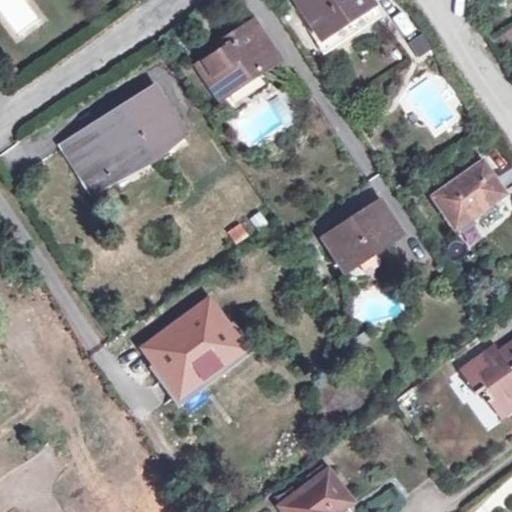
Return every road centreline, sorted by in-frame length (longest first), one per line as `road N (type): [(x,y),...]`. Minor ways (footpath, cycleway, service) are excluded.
road 1 (tertiary): [(178,0),(0,121)]
road 2 (residential): [(433,0),(511,120)]
